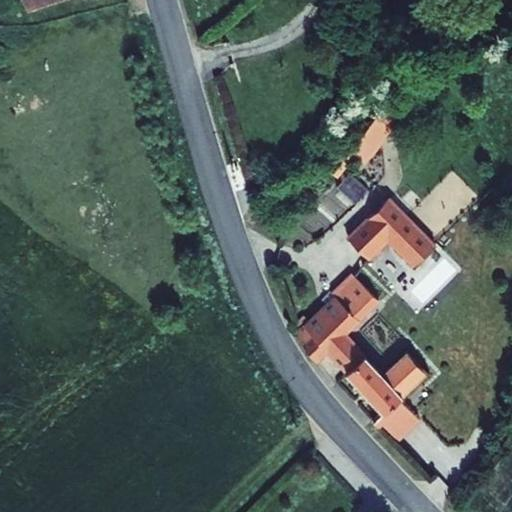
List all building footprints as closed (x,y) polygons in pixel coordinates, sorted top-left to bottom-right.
[(37,0),(22,5),(25,16),(74,0),(37,0)] [(349,149),(366,163),(393,130),(375,116),(349,149)] [(356,201),(370,188),(352,170),(339,183),(356,201)] [(423,237),(373,194),(336,236),(358,255),(376,234),(404,259),(423,237)] [(346,274),(343,278),(296,332),(313,363),(315,360),(321,354),(337,369),(356,350),(339,334),(372,296),(346,274)] [(384,378),(356,350),(337,369),(380,413),(419,371),(404,356),(384,378)]
